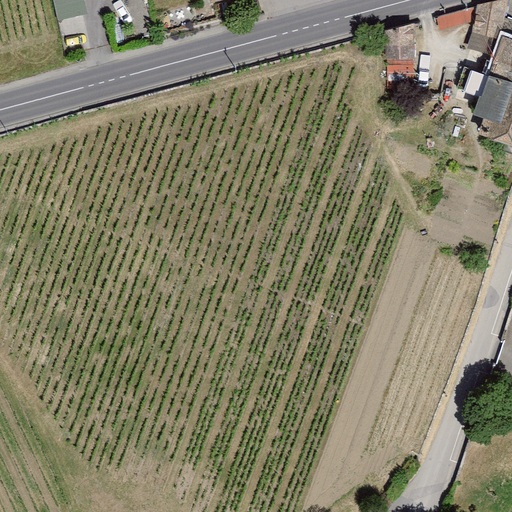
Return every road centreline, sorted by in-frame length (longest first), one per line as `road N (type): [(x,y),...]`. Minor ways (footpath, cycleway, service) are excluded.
road 1 (primary): [(0,109),(410,0)]
road 2 (residential): [(511,249),(413,511)]
